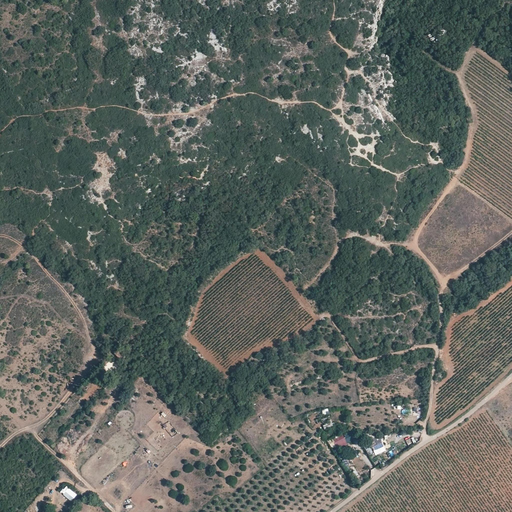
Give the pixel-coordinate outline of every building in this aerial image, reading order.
[(123,355),(118,350),(114,353),(120,359),(123,355)] [(324,430),(334,427),(332,421),(323,424),(324,430)] [(345,440),(342,434),(331,440),(332,441),(334,441),(336,444),(345,440)] [(384,446),(381,440),(378,441),(376,438),(370,441),(374,450),(384,446)] [(71,502),(77,495),(66,486),(60,492),(71,502)]
